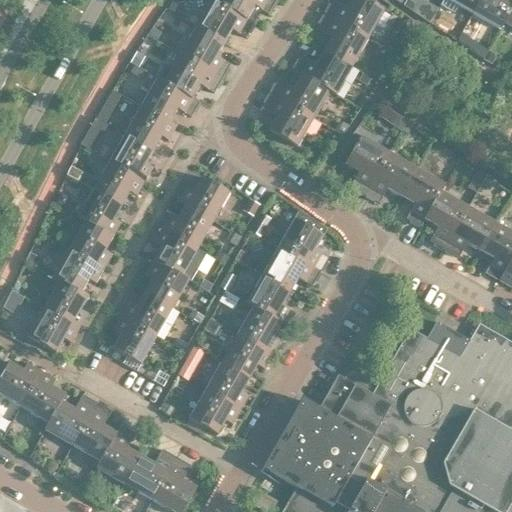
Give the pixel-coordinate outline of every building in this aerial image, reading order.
[(243,39),(252,23),(246,19),(216,1),(214,0),(209,0),(193,28),(222,45),(230,31),(243,39)] [(217,0),(216,1),(246,19),(252,23),(259,11),(267,15),(275,1),(273,0),(217,0)] [(364,41),(380,12),(385,5),(380,2),(375,3),(373,7),(359,0),(349,0),(344,10),(330,2),(322,17),(364,41)] [(415,4),(410,0),(404,0),(401,6),(410,12),(415,4)] [(456,7),(470,15),(478,0),(442,0),(438,6),(452,14),(456,7)] [(511,0),(478,0),(470,15),(498,31),(502,24),(511,2),(511,0)] [(511,2),(502,24),(511,29),(511,2)] [(170,3),(165,11),(173,15),(178,7),(170,3)] [(348,69),(364,41),(322,17),(313,32),(327,39),(319,53),(348,69)] [(395,24),(398,36),(411,33),(408,20),(395,24)] [(193,28),(177,55),(220,80),(228,66),(214,58),(222,45),(193,28)] [(156,42),(160,34),(152,29),(148,37),(156,42)] [(455,43),(463,48),(468,40),(468,39),(460,34),(455,43)] [(373,59),(389,67),(395,57),(379,48),(373,59)] [(481,61),(489,67),(493,61),(492,56),(487,52),(481,61)] [(333,97),(348,69),(319,53),(311,66),(298,58),(289,73),(297,77),(325,93),(333,97)] [(135,54),(129,64),(137,69),(143,58),(135,54)] [(212,94),(220,80),(177,55),(169,70),(164,67),(162,67),(160,69),(155,78),(162,82),(190,99),(198,86),(212,94)] [(138,78),(141,72),(133,68),(130,74),(138,78)] [(361,75),(357,81),(365,86),(369,80),(361,75)] [(276,82),(268,96),(310,120),(325,93),(297,77),(290,90),(276,82)] [(155,78),(139,106),(168,122),(176,110),(189,117),(197,103),(190,99),(162,82),(155,78)] [(293,149),(310,120),(268,96),(259,111),(273,119),(265,133),(293,149)] [(175,126),(168,122),(139,106),(123,134),(152,151),(160,137),(166,141),(175,126)] [(109,116),(100,111),(95,119),(104,124),(109,116)] [(399,131),(405,122),(399,118),(393,127),(399,131)] [(94,120),(90,128),(101,134),(105,126),(94,120)] [(414,128),(405,122),(399,131),(405,135),(410,134),(414,128)] [(347,127),(341,124),(335,134),(341,137),(347,127)] [(144,164),(152,151),(123,134),(107,162),(143,182),(151,168),(144,164)] [(386,154),(358,138),(341,168),(355,176),(347,189),(362,197),(386,154)] [(438,152),(431,148),(429,153),(435,157),(438,152)] [(283,158),(294,165),(299,158),(288,151),(283,158)] [(414,170),(386,154),(362,197),(376,205),(384,191),(398,199),(414,170)] [(107,162),(91,189),(120,206),(128,193),(135,197),(143,182),(107,162)] [(70,167),(65,176),(77,183),(82,174),(70,167)] [(404,221),(419,230),(422,223),(439,193),(443,186),(414,170),(398,199),(412,207),(404,221)] [(476,170),(472,176),(473,182),(479,186),(485,177),(476,170)] [(494,183),(485,177),(479,186),(484,189),(490,188),(494,183)] [(174,203),(181,207),(210,224),(227,195),(198,178),(190,192),(183,188),(174,203)] [(112,220),(120,206),(91,189),(74,218),(81,222),(111,239),(119,224),(112,220)] [(465,208),(439,193),(422,223),(434,230),(427,243),(441,251),(465,208)] [(59,194),(53,204),(64,210),(69,200),(59,194)] [(257,207),(247,201),(241,212),(251,218),(257,207)] [(173,221),(166,217),(158,231),(194,252),(210,224),(181,207),(173,221)] [(477,254),(494,224),(465,208),(441,251),(456,259),(463,246),(477,254)] [(66,227),(72,218),(63,213),(58,222),(66,227)] [(326,258),(312,250),(320,237),(291,220),(275,248),(318,273),(326,258)] [(248,233),(257,237),(263,226),(255,221),(248,233)] [(81,222),(65,250),(102,271),(109,258),(102,254),(111,239),(81,222)] [(511,234),(494,224),(477,254),(491,261),(483,275),(499,284),(511,260),(511,234)] [(203,257),(194,252),(158,231),(150,245),(157,249),(150,262),(179,278),(186,282),(188,284),(203,257)] [(239,239),(238,239),(230,233),(224,242),(234,248),(239,239)] [(310,287),(318,273),(275,248),(259,276),(288,292),(296,279),(310,287)] [(94,285),(102,271),(65,250),(49,278),(57,282),(79,294),(87,281),(94,285)] [(243,254),(239,251),(233,261),(242,266),(245,261),(243,254)] [(38,259),(29,254),(28,254),(23,263),(33,268),(38,259)] [(511,260),(499,284),(511,290),(511,288),(511,260)] [(186,282),(179,278),(150,262),(141,278),(148,282),(141,295),(170,311),(186,282)] [(280,306),(288,292),(259,276),(243,305),(249,309),(278,326),(285,330),(294,314),(280,306)] [(222,279),(216,289),(232,299),(233,298),(224,293),(229,283),(222,279)] [(201,280),(197,287),(207,293),(211,286),(201,280)] [(86,298),(79,294),(57,282),(40,310),(76,331),(84,316),(78,313),(86,298)] [(18,285),(14,283),(10,292),(14,294),(18,285)] [(232,299),(216,289),(223,294),(218,301),(227,307),(232,299)] [(126,303),(118,318),(154,338),(170,311),(141,295),(133,307),(126,303)] [(272,338),(278,326),(249,309),(234,336),(270,356),(278,342),(272,338)] [(68,345),(76,331),(40,310),(25,338),(35,344),(54,355),(62,341),(68,345)] [(202,318),(190,311),(186,318),(198,325),(202,318)] [(138,366),(154,338),(118,318),(110,332),(116,336),(109,350),(138,366)] [(213,341),(218,332),(215,330),(217,326),(207,320),(202,329),(203,330),(201,334),(213,341)] [(511,511),(511,345),(476,325),(467,342),(444,329),(435,324),(425,340),(408,330),(381,377),(370,396),(367,394),(368,387),(365,381),(360,376),(353,375),(347,376),(342,381),(338,379),(338,378),(336,377),(317,411),(316,410),(317,410),(301,401),(300,400),(260,470),(261,471),(293,490),(279,511),(511,511)] [(262,371),(270,356),(234,336),(218,364),(248,381),(255,367),(262,371)] [(31,351),(35,344),(25,338),(20,345),(31,351)] [(170,348),(181,354),(186,346),(175,340),(170,348)] [(187,382),(194,368),(184,362),(176,376),(187,382)] [(0,396),(18,407),(38,372),(24,364),(20,371),(7,364),(6,366),(0,375),(0,396)] [(240,394),(248,381),(218,364),(202,391),(238,412),(247,397),(240,394)] [(46,424),(59,402),(63,395),(49,387),(52,380),(38,372),(18,407),(46,424)] [(238,412),(202,391),(186,420),(216,438),(224,423),(230,426),(238,412)] [(95,404),(80,396),(72,410),(59,402),(46,424),(42,430),(70,446),(95,404)] [(95,404),(70,446),(98,463),(114,434),(101,427),(109,413),(95,404)] [(158,409),(157,412),(169,419),(174,411),(161,404),(158,409)] [(0,418),(0,433),(2,435),(10,421),(1,416),(0,418)] [(114,434),(98,463),(95,469),(122,485),(139,457),(125,449),(133,436),(118,427),(114,434)] [(152,465),(139,457),(122,485),(150,501),(174,459),(161,451),(152,465)] [(180,481),(188,467),(174,459),(150,501),(167,511),(181,511),(195,489),(180,481)] [(84,482),(90,485),(94,476),(89,473),(84,482)] [(260,511),(268,511),(274,503),(249,488),(242,501),(260,511)]
